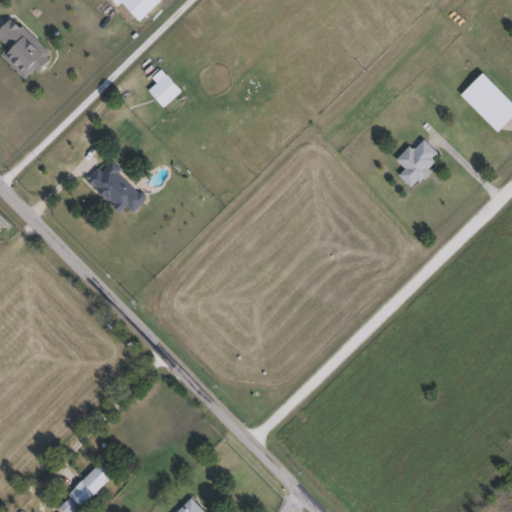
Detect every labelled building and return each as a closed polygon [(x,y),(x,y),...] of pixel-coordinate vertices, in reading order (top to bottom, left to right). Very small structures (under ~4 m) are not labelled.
[(118,0),(161,0),(139,21),(118,0)] [(0,55),(0,54),(7,47),(0,40),(0,28),(10,17),(50,54),(26,80),(0,55)] [(511,103),(511,115),(496,131),(460,94),(482,73),(511,103)] [(147,90),(166,74),(181,91),(163,107),(147,90)] [(411,187),(398,175),(405,168),(396,159),(409,145),(413,149),(423,138),(441,156),(411,187)] [(133,211),(126,205),(119,212),(86,179),(97,168),(101,172),(110,162),(146,198),(133,211)] [(68,495),(101,461),(114,474),(80,508),(68,495)] [(204,511),(176,511),(190,498),(204,511)]
